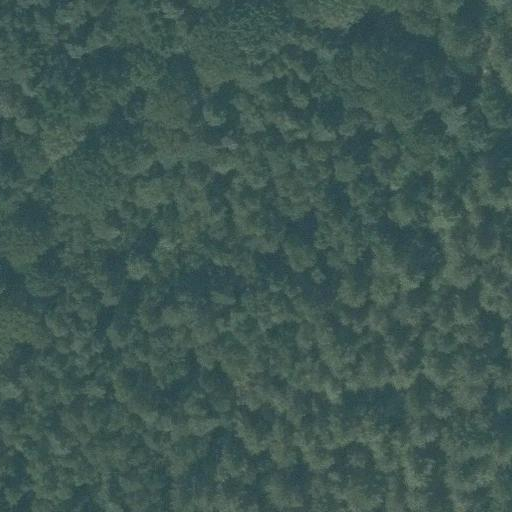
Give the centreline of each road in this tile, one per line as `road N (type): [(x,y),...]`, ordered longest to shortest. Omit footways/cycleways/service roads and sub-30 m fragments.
road 1 (track): [(0,196),(202,0)]
road 2 (track): [(511,96),(401,0)]
